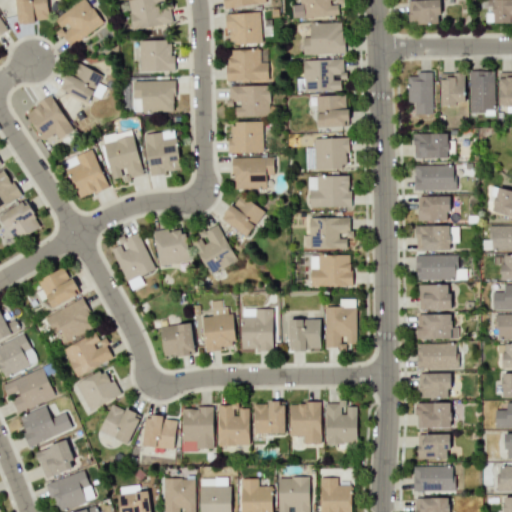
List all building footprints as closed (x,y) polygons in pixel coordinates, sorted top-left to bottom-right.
[(46,20),(45,0),(15,0),(16,22),(46,20)] [(102,24),(86,0),(80,0),(53,17),(59,28),(56,29),(66,46),(102,24)] [(126,0),(132,30),(171,22),(168,6),(165,6),(163,0),(126,0)] [(222,0),(224,8),(265,3),(264,0),(222,0)] [(337,14),(336,0),(298,0),(299,4),(291,4),(293,18),(337,14)] [(408,24),(439,23),(438,0),(411,0),(412,15),(408,15),(408,24)] [(511,0),(491,0),(491,12),(484,12),(484,23),(511,22),(511,0)] [(260,42),(259,11),(225,13),(226,44),(260,42)] [(302,54),(342,53),(342,22),(308,22),(309,37),(301,37),(302,54)] [(139,71),(173,70),(172,39),(138,40),(139,71)] [(258,48),(225,49),(226,81),(267,80),(267,63),(258,64),(258,48)] [(301,59),(302,90),(339,89),(339,78),(345,78),(344,58),(301,59)] [(101,75),(74,61),(60,88),(87,102),(91,94),(98,98),(104,87),(97,83),(101,75)] [(468,70),(468,112),(493,111),(493,70),(468,70)] [(511,112),(511,71),(498,71),(498,105),(505,105),(505,112),(511,112)] [(414,114),(432,113),(431,72),(406,73),(407,102),(413,102),(414,114)] [(464,103),(463,72),(438,73),(439,104),(464,103)] [(132,80),(132,98),(140,98),(140,112),(172,111),(172,99),(175,99),(174,80),(132,80)] [(268,85),(227,85),(227,106),(230,106),(230,117),(268,116),(268,85)] [(347,125),(346,94),(315,95),(316,126),(347,125)] [(24,112),(42,139),(54,132),(58,139),(72,130),(50,95),(24,112)] [(261,121),(227,122),(228,152),(262,151),(261,121)] [(110,179),(121,176),(122,180),(141,175),(131,129),(101,136),(110,179)] [(149,174),(180,170),(174,129),(143,134),(149,174)] [(412,133),(413,158),(447,157),(446,132),(412,133)] [(348,168),(347,137),(313,138),(314,169),(348,168)] [(305,169),(313,169),(312,147),(304,147),(305,169)] [(107,186),(91,148),(62,160),(78,198),(107,186)] [(232,157),(232,188),(264,187),(264,173),(272,173),(272,156),(232,157)] [(413,189),(453,189),(453,165),(413,164),(413,189)] [(0,206),(19,198),(6,170),(0,172),(0,206)] [(307,176),(308,208),(349,207),(348,175),(307,176)] [(490,210),(511,215),(511,190),(496,186),(490,210)] [(221,220),(247,236),(263,209),(237,194),(221,220)] [(416,220),(447,220),(448,196),(421,195),(421,210),(416,210),(416,220)] [(39,227),(26,200),(0,212),(0,216),(12,240),(39,227)] [(345,235),(348,236),(349,217),(308,216),(307,247),(345,248),(345,235)] [(236,259),(215,223),(196,234),(198,238),(190,242),(210,274),(236,259)] [(448,225),(414,225),(414,249),(448,250),(448,225)] [(511,249),(511,225),(487,225),(487,240),(481,240),(481,250),(511,249)] [(184,227),(152,231),(157,265),(189,260),(184,227)] [(110,248),(126,281),(154,268),(136,230),(115,240),(118,244),(110,248)] [(309,286),(350,285),(349,254),(309,255),(309,286)] [(414,255),(415,280),(456,279),(455,254),(414,255)] [(500,279),(511,279),(511,254),(501,254),(500,279)] [(65,266),(37,278),(50,307),(77,294),(65,266)] [(419,284),(419,309),(448,309),(449,284),(419,284)] [(491,291),(491,309),(511,308),(511,284),(502,284),(502,291),(491,291)] [(45,317),(51,327),(56,324),(66,341),(95,325),(79,298),(45,317)] [(323,305),(324,347),(344,347),(344,343),(355,343),(354,298),(339,298),(339,305),(323,305)] [(210,300),(211,315),(201,316),(203,349),(233,347),(231,306),(221,306),(221,299),(210,300)] [(241,349),(272,349),(271,308),(240,308),(241,349)] [(0,338),(19,329),(13,319),(5,323),(0,313),(0,338)] [(450,337),(450,313),(420,314),(421,327),(415,327),(415,338),(450,337)] [(511,338),(511,313),(494,314),(494,338),(511,338)] [(319,348),(319,318),(287,319),(288,349),(319,348)] [(159,326),(163,357),(194,352),(189,322),(159,326)] [(62,347),(75,375),(112,358),(104,342),(100,344),(95,332),(62,347)] [(0,344),(0,375),(1,378),(37,361),(23,333),(0,344)] [(415,342),(415,367),(456,368),(456,343),(415,342)] [(501,367),(511,367),(511,342),(501,342),(501,367)] [(3,383),(16,412),(54,395),(41,366),(3,383)] [(87,409),(119,395),(107,368),(75,381),(87,409)] [(448,372),(423,373),(423,380),(416,380),(416,397),(448,396),(448,372)] [(501,398),(511,397),(511,372),(500,373),(501,398)] [(252,402),(253,433),(284,432),(283,401),(252,402)] [(324,443),(356,443),(356,406),(346,406),(346,414),(342,414),(342,401),(324,402),(324,443)] [(449,401),(414,402),(415,427),(449,427),(449,401)] [(126,443),(139,415),(111,402),(98,430),(126,443)] [(302,443),(320,443),(319,402),(288,402),(289,436),(302,435),(302,443)] [(511,426),(511,402),(504,402),(504,409),(493,409),(493,426),(511,426)] [(29,445),(71,427),(65,411),(49,417),(44,405),(17,416),(29,445)] [(217,445),(248,445),(248,405),(216,405),(217,445)] [(212,448),(212,407),(181,407),(181,440),(194,441),(194,448),(212,448)] [(144,415),(141,445),(172,449),(176,419),(144,415)] [(504,457),(511,456),(511,432),(503,433),(504,457)] [(416,458),(448,458),(447,433),(421,434),(421,448),(416,448),(416,458)] [(34,451),(44,477),(74,466),(64,440),(34,451)] [(412,466),(413,490),(453,490),(452,465),(412,466)] [(511,465),(496,465),(497,490),(511,490),(511,465)] [(46,480),(54,511),(93,500),(85,470),(46,480)] [(277,476),(277,511),(308,511),(308,477),(277,476)] [(318,511),(350,511),(350,484),(336,484),(336,476),(318,477),(318,511)] [(199,511),(230,511),(230,485),(226,485),(226,477),(199,477),(199,511)] [(270,511),(270,485),(257,485),(257,477),(239,478),(239,511),(270,511)] [(194,511),(194,478),(162,478),(162,511),(194,511)] [(149,511),(148,491),(117,492),(118,511),(149,511)] [(511,511),(511,495),(501,496),(501,511),(511,511)]
